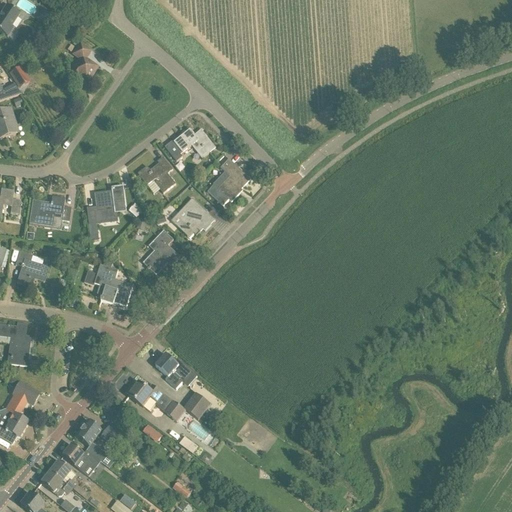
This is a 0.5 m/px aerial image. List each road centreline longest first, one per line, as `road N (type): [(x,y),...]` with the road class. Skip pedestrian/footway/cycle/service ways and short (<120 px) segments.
road 1 (tertiary): [(287,183),(382,110),(511,53)]
road 2 (tertiary): [(133,346),(287,183)]
road 3 (residential): [(63,156),(77,172),(98,176),(209,93)]
road 4 (residential): [(63,156),(141,36)]
